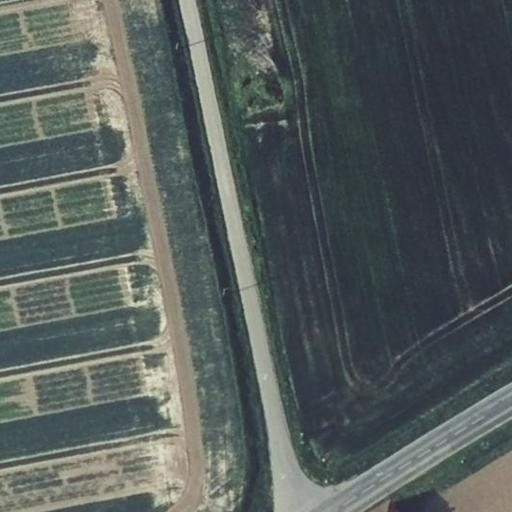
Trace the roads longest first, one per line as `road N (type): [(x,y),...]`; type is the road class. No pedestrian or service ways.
road 1 (unclassified): [(301,511),(188,0)]
road 2 (secondary): [(334,511),(511,400)]
